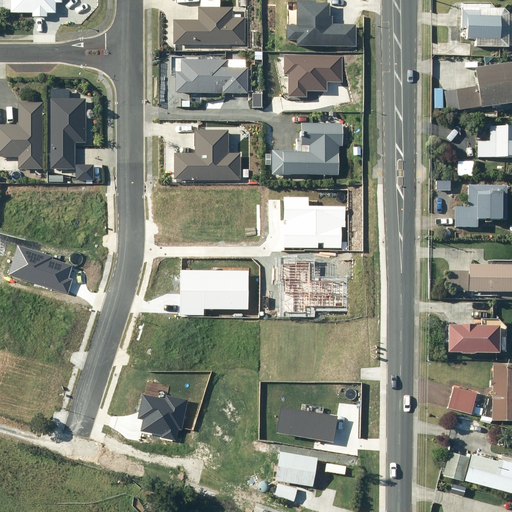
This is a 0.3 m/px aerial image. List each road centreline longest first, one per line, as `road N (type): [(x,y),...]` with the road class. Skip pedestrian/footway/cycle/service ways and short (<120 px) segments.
road 1 (secondary): [(392,0),(385,511)]
road 2 (track): [(279,511),(0,428)]
road 3 (unknown): [(128,180),(130,253),(77,436)]
road 4 (residential): [(0,51),(128,52)]
road 5 (residential): [(128,52),(128,180)]
